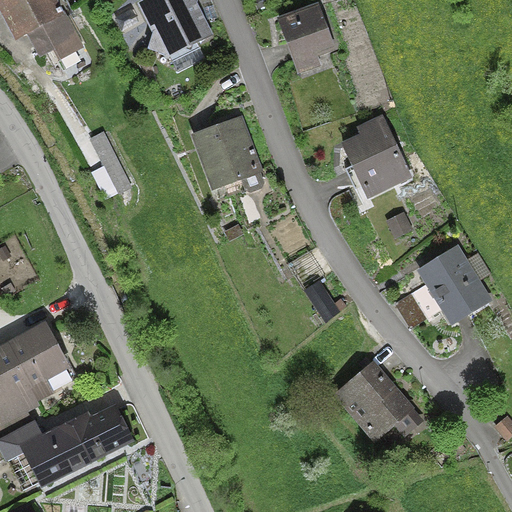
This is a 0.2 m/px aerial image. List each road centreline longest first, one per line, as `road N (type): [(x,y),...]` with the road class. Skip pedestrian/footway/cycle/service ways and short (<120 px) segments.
road 1 (residential): [(217,0),(324,246),(511,498)]
road 2 (residential): [(0,113),(93,289),(192,511)]
